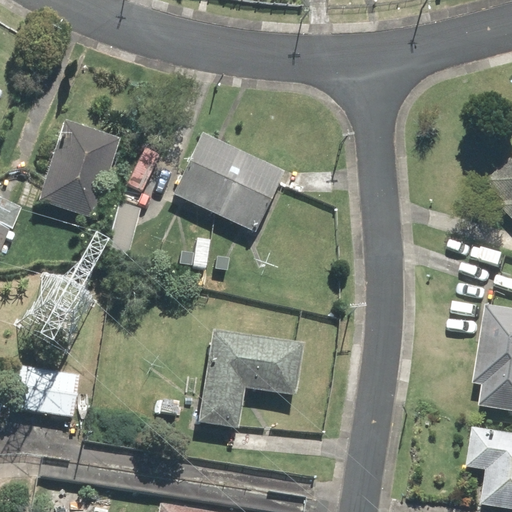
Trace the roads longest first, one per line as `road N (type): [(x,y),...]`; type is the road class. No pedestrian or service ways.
road 1 (residential): [(368,61),(384,280),(357,511)]
road 2 (residential): [(79,0),(178,37),(271,55),(368,61)]
road 3 (residential): [(368,61),(511,26)]
